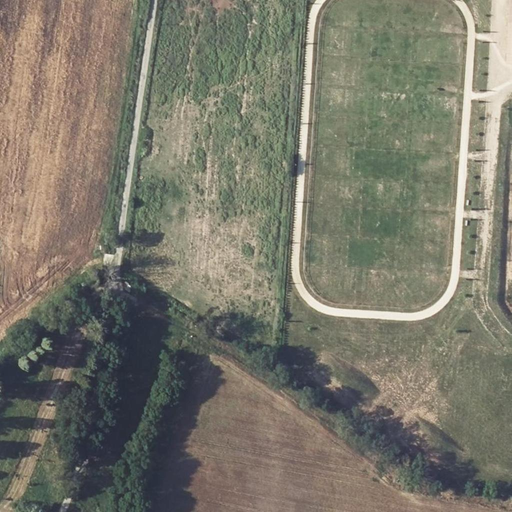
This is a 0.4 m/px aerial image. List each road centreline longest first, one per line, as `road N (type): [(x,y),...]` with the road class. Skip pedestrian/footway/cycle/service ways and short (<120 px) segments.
road 1 (unclassified): [(153,0),(117,279),(55,511)]
road 2 (track): [(0,347),(90,263),(119,261)]
